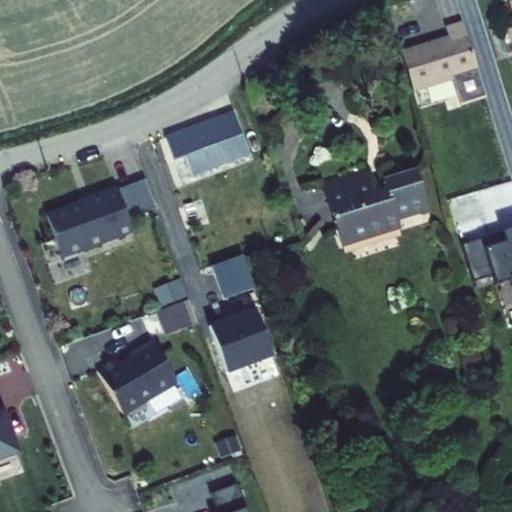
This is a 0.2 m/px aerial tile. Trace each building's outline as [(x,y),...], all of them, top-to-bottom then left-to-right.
[(447,32),(399,47),(412,90),(451,78),(458,100),(484,92),(461,17),(444,23),(447,32)] [(251,158),(236,115),(167,139),(175,163),(185,159),(192,179),(251,158)] [(376,163),(333,176),(353,239),(409,221),(405,209),(437,199),(423,156),(390,167),(394,178),(382,182),(376,163)] [(140,178),(111,189),(122,217),(150,206),(140,178)] [(127,231),(111,189),(42,217),(57,258),(127,231)] [(511,226),(464,241),(475,281),(494,275),(495,278),(511,272),(511,226)] [(213,265),(225,298),(257,286),(244,253),(213,265)] [(164,305),(189,294),(181,276),(156,286),(164,305)] [(166,332),(199,320),(190,296),(157,309),(166,332)] [(225,373),(273,355),(255,309),(208,326),(225,373)] [(175,381),(151,340),(128,354),(130,358),(120,363),(116,357),(96,369),(122,413),(175,381)] [(0,456),(17,450),(2,409),(0,409),(0,456)] [(247,511),(236,482),(210,492),(217,511),(247,511)]
